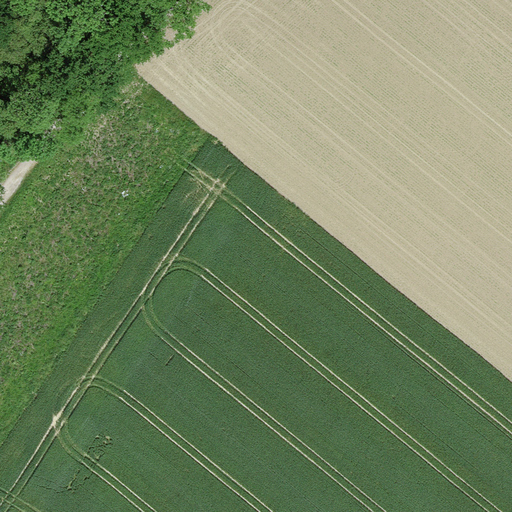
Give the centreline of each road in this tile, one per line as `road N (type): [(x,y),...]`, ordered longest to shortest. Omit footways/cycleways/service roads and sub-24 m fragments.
road 1 (track): [(0,206),(99,81)]
road 2 (track): [(0,5),(99,81)]
